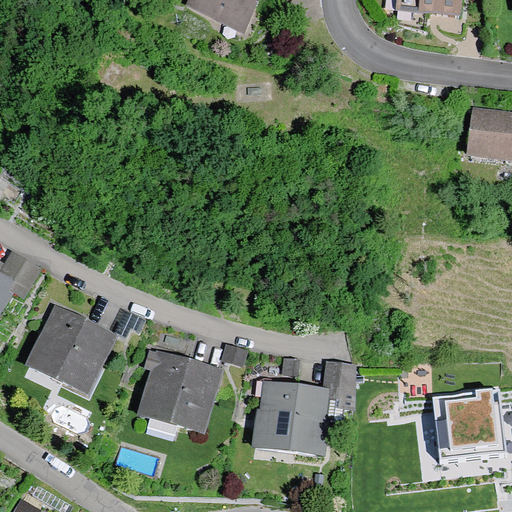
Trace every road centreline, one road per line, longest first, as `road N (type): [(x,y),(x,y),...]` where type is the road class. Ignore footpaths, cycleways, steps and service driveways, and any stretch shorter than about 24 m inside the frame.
road 1 (residential): [(333,348),(262,344),(138,305),(0,231)]
road 2 (residential): [(342,0),(347,28),(374,55),(511,77)]
road 3 (residential): [(0,437),(113,511)]
